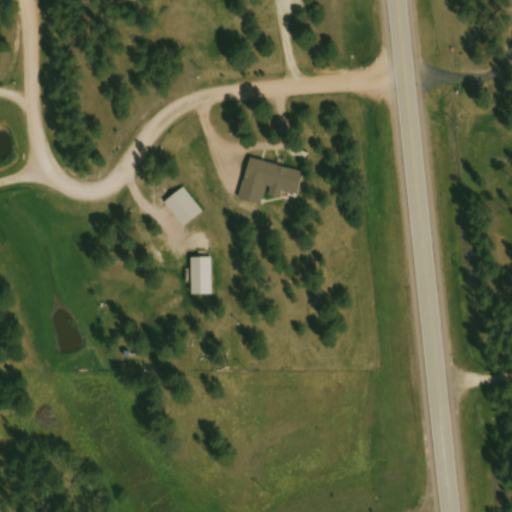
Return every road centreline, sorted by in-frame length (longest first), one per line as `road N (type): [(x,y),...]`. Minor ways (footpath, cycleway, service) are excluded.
road 1 (residential): [(406,71),(201,90),(155,123),(115,181),(80,186),(57,170),(38,125),(33,0)]
road 2 (primary): [(451,511),(398,0)]
